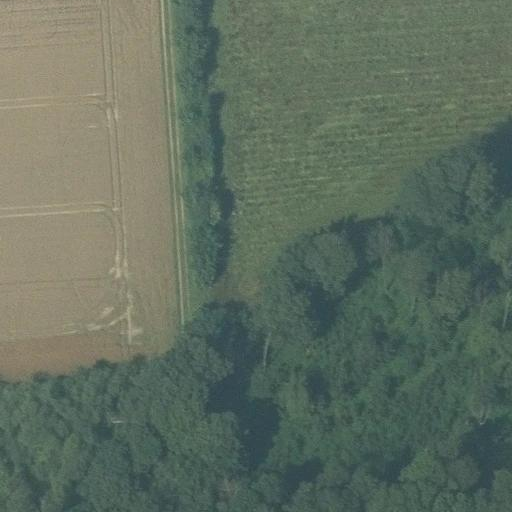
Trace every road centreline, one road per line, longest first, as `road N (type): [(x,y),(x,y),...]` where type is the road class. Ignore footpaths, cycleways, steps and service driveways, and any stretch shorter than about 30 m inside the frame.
road 1 (track): [(344,511),(257,485),(214,443),(198,407),(163,0)]
road 2 (track): [(0,389),(190,376)]
road 3 (track): [(126,511),(190,376)]
